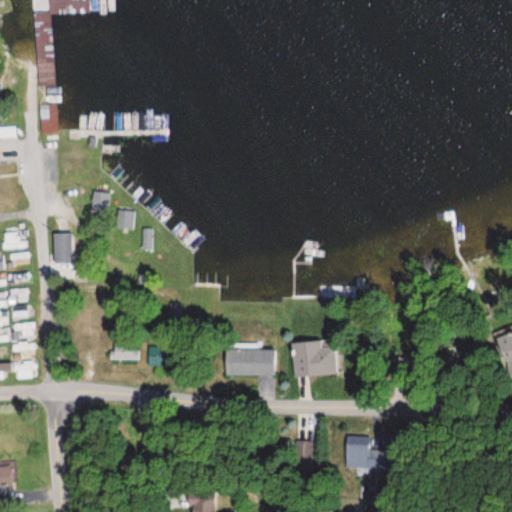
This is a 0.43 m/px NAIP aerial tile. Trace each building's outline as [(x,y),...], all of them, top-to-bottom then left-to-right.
[(135,230),(136,211),(116,210),(115,230),(135,230)] [(142,250),(153,250),(153,234),(142,234),(142,250)] [(294,376),(336,375),(334,340),(293,342),(294,376)] [(224,376),(278,376),(278,346),(224,346),(224,376)] [(109,360),(139,360),(139,348),(109,348),(109,360)] [(348,468),(374,468),(374,437),(348,437),(348,468)] [(10,467),(0,467),(0,487),(10,487),(10,467)] [(190,497),(190,511),(226,511),(226,510),(212,510),(212,498),(190,497)]
